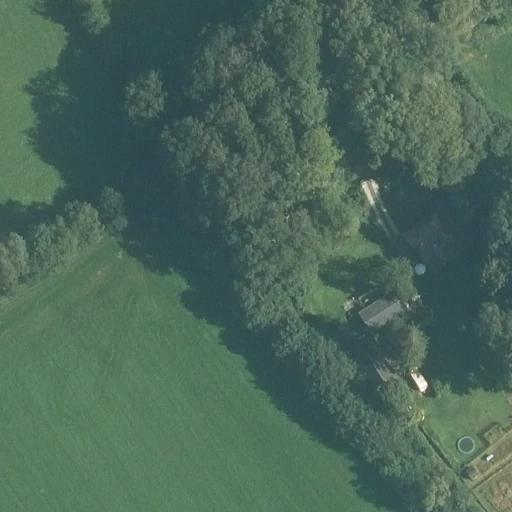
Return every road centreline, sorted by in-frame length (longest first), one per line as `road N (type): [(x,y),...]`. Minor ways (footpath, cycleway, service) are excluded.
road 1 (track): [(182,190),(401,49)]
road 2 (track): [(392,57),(369,172),(381,214),(425,278)]
road 3 (track): [(407,57),(511,192)]
